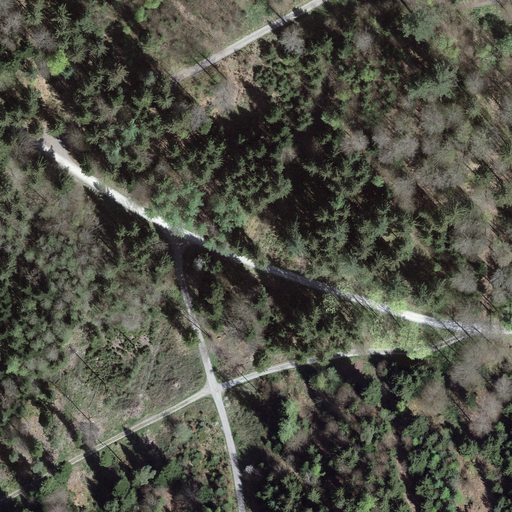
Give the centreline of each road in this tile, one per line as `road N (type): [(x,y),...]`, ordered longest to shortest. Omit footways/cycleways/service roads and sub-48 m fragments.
road 1 (track): [(511,329),(404,320),(322,289),(143,215),(0,120)]
road 2 (track): [(470,328),(423,351),(311,359),(215,388),(0,502)]
road 3 (track): [(321,0),(45,150)]
road 4 (track): [(241,511),(215,388),(143,215)]
